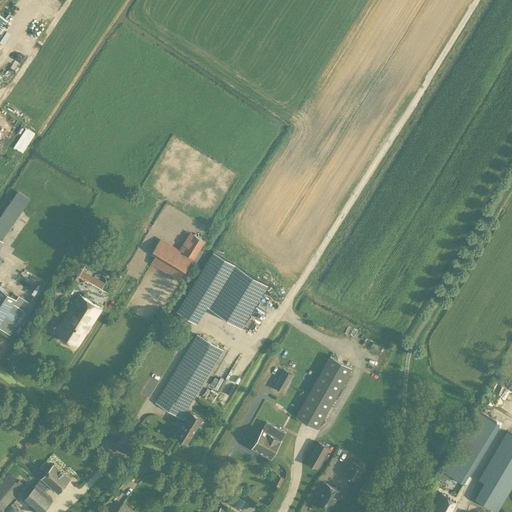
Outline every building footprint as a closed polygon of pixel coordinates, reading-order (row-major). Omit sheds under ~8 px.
[(24,16),(23,21),(26,22),(28,18),(35,20),(39,7),(18,1),(14,15),(19,17),(20,15),(24,16)] [(0,216),(0,237),(2,239),(20,213),(8,205),(0,216)] [(190,232),(179,249),(194,259),(205,241),(190,232)] [(184,271),(191,261),(159,241),(152,252),(184,271)] [(198,323),(209,307),(242,327),(268,284),(213,251),(177,310),(198,323)] [(257,267),(254,272),(269,282),(272,277),(257,267)] [(100,276),(99,278),(88,273),(85,279),(103,288),(107,279),(100,276)] [(0,287),(0,327),(8,333),(16,322),(20,316),(27,306),(16,299),(17,299),(0,287)] [(66,339),(90,301),(79,294),(55,332),(66,339)] [(77,346),(101,308),(90,301),(66,339),(77,346)] [(260,321),(264,317),(255,310),(252,313),(260,321)] [(197,334),(156,402),(185,420),(176,435),(187,442),(202,418),(187,409),(223,350),(197,334)] [(317,428),(352,367),(330,355),(296,416),(317,428)] [(283,392),(293,375),(284,370),(274,387),(283,392)] [(465,482),(495,418),(479,410),(449,474),(465,482)] [(267,422),(258,438),(275,448),(284,432),(267,422)] [(479,479),(484,482),(475,499),(496,511),(497,511),(507,495),(511,485),(511,433),(507,431),(479,479)] [(275,448),(258,438),(253,446),(270,456),(275,448)] [(317,467),(328,448),(318,442),(307,462),(317,467)] [(357,481),(364,467),(353,461),(345,474),(357,481)] [(36,484),(23,499),(38,511),(40,511),(52,499),(45,492),(51,486),(58,492),(70,478),(54,464),(36,484)] [(0,511),(25,485),(19,480),(17,482),(8,474),(0,483),(0,511)] [(280,486),(284,477),(277,474),(273,483),(280,486)] [(326,483),(315,502),(326,508),(330,510),(340,491),(337,489),(326,483)] [(441,493),(430,511),(449,511),(456,501),(441,493)] [(3,511),(22,511),(13,503),(3,511)] [(133,511),(123,503),(115,511),(133,511)]
